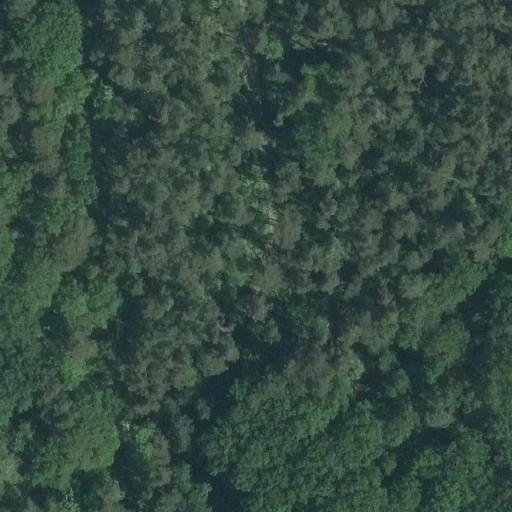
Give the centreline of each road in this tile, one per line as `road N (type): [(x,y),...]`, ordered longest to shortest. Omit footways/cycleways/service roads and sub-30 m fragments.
road 1 (track): [(133,511),(86,0)]
road 2 (track): [(209,511),(511,248)]
